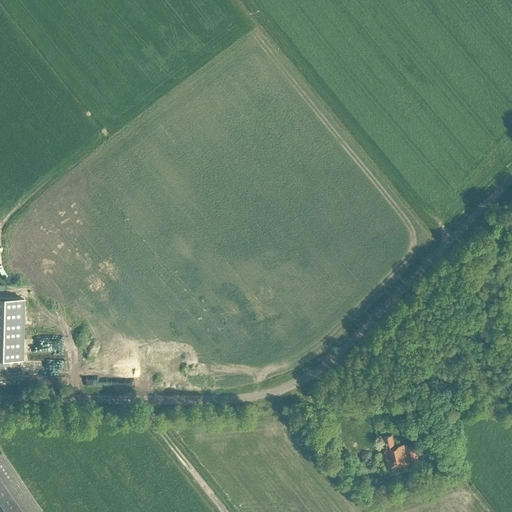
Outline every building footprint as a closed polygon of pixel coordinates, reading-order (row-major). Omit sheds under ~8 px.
[(48,238),(46,338),(76,339),(78,239),(48,238)] [(23,298),(0,297),(0,357),(22,358),(23,298)] [(404,443),(394,445),(392,434),(384,436),(385,439),(382,440),(388,468),(409,463),(408,458),(417,456),(417,453),(423,452),(420,440),(404,444),(404,443)] [(0,504),(5,511),(39,511),(42,511),(1,450),(0,450),(0,504)] [(362,476),(372,470),(367,461),(357,467),(362,476)]
